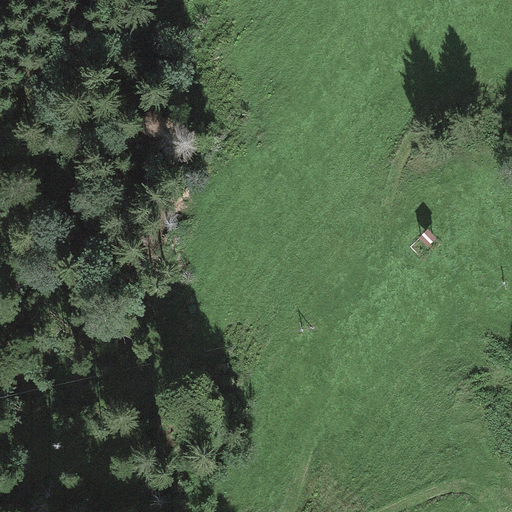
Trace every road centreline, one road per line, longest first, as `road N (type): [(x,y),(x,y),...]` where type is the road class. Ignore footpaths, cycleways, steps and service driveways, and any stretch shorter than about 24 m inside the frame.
road 1 (track): [(287,511),(397,170),(420,130),(498,61)]
road 2 (track): [(487,511),(479,491),(468,487),(383,511)]
